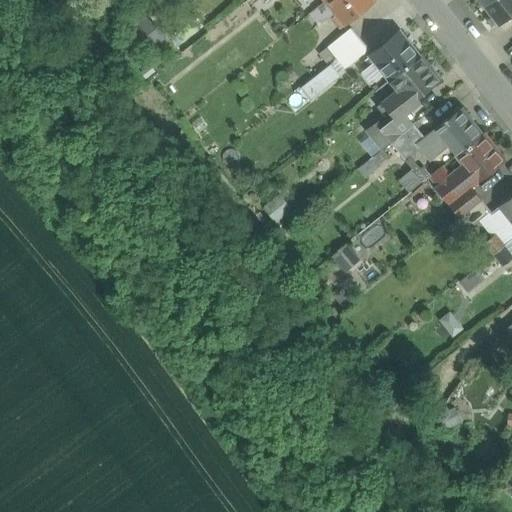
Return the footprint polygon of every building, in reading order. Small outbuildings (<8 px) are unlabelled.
[(375,0),(327,0),(326,1),(345,25),(376,0),(375,0)] [(511,0),(491,0),(485,5),(500,24),(511,14),(511,0)] [(146,16),(132,28),(146,45),(160,34),(146,16)] [(352,29),(329,47),(337,57),(360,39),(352,29)] [(400,31),(369,56),(389,80),(420,55),(400,31)] [(166,41),(160,34),(146,45),(152,53),(166,41)] [(360,39),(337,57),(346,69),(369,50),(360,39)] [(420,55),(389,80),(398,91),(409,104),(408,105),(409,106),(410,105),(441,80),(421,55),(420,55)] [(333,63),(302,84),(311,97),(342,76),(333,63)] [(302,86),(288,96),(296,109),(311,99),(302,86)] [(398,91),(383,102),(394,116),(408,105),(409,104),(398,91)] [(386,115),(393,125),(406,114),(413,109),(410,105),(409,106),(408,105),(394,116),(383,102),(378,106),(386,115)] [(462,107),(448,118),(447,117),(445,119),(446,120),(436,128),(450,145),(458,154),(484,134),(462,107)] [(401,134),(414,124),(406,114),(393,125),(401,134)] [(386,115),(367,130),(383,149),(401,134),(393,125),(386,115)] [(414,124),(401,134),(402,135),(391,143),(406,161),(421,149),(417,144),(425,137),(414,124)] [(425,137),(417,144),(421,149),(431,160),(450,145),(436,128),(425,137)] [(484,134),(458,154),(466,164),(450,177),(451,178),(449,180),(460,194),(470,186),(471,186),(479,180),(479,181),(505,160),(484,134)] [(442,167),(431,175),(440,187),(449,180),(451,178),(450,177),(442,167)] [(405,178),(415,189),(421,184),(412,173),(405,178)] [(449,203),(460,194),(449,180),(440,187),(449,203)] [(470,186),(460,194),(449,203),(461,217),(482,200),(471,186),(470,186)] [(511,196),(500,207),(511,222),(511,196)] [(482,200),(461,217),(470,228),(482,218),(491,211),(482,200)] [(511,240),(511,222),(500,207),(491,211),(482,218),(496,234),(505,245),(511,240)] [(470,228),(461,217),(449,227),(460,241),(472,231),(470,228)] [(496,234),(485,243),(494,254),(505,245),(496,234)] [(334,249),(341,270),(360,263),(353,243),(334,249)] [(511,253),(505,245),(494,254),(503,265),(511,257),(511,253)] [(477,268),(462,280),(466,285),(464,286),(469,292),(485,279),(477,268)] [(441,320),(455,335),(464,326),(451,311),(441,320)] [(438,418),(444,431),(461,423),(454,410),(438,418)]
